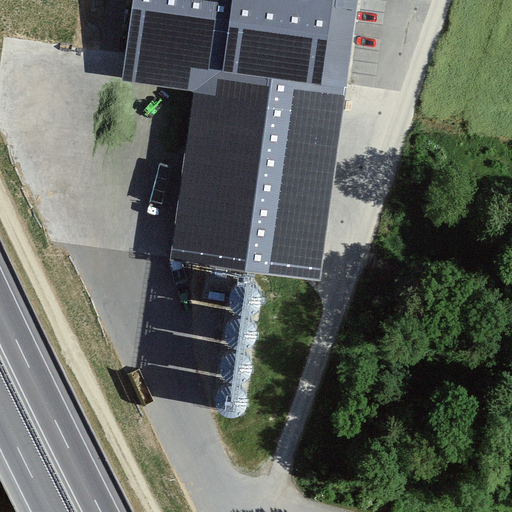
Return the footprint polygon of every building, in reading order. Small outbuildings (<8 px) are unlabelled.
[(355,0),(134,0),(124,78),(195,88),(172,257),(318,277),(355,0)] [(230,291),(231,299),(237,307),(245,310),(254,308),(261,302),(263,294),(261,286),(256,280),(248,277),(240,279),(234,284),(230,291)] [(224,325),(225,334),(231,341),(239,344),(248,342),(255,336),(257,328),(255,321),(250,314),(243,311),(234,313),(228,318),(224,325)] [(220,358),(220,367),(226,374),(234,377),(243,376),(250,369),(252,362),(251,354),(245,348),(238,345),(230,346),(223,351),(220,358)] [(216,392),(217,401),(222,408),(231,411),(240,410),(247,403),(249,396),(247,388),(242,382),(234,379),(226,380),(219,385),(216,392)]
